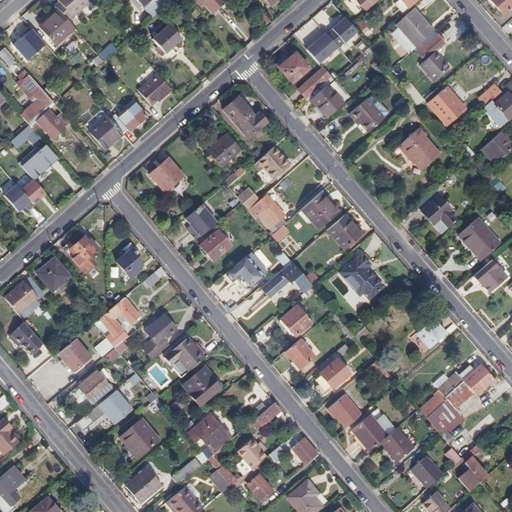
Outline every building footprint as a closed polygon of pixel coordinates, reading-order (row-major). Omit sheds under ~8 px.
[(59,4),(54,8),(58,12),(67,22),(88,3),(84,0),(56,0),(56,1),(59,4)] [(172,1),(170,0),(134,0),(151,19),(172,1)] [(223,0),(194,0),(193,1),(199,8),(203,5),(210,13),(224,1),(223,0)] [(377,0),(354,0),(364,11),(377,0)] [(398,0),(394,4),(401,13),(407,8),(415,0),(398,0)] [(511,0),(491,0),(504,14),(511,7),(511,0)] [(173,13),(178,8),(173,3),(168,8),(173,13)] [(262,24),(268,19),(259,8),(253,14),(262,24)] [(416,47),(434,32),(413,9),(396,24),(398,28),(416,47)] [(345,14),(350,21),(355,16),(350,10),(345,14)] [(55,47),(74,30),(67,22),(58,12),(38,28),(55,47)] [(330,28),(342,18),(339,14),(327,24),(330,28)] [(333,31),(327,37),(338,49),(357,32),(344,18),(331,30),(333,31)] [(180,38),(168,26),(152,40),(162,51),(159,54),(167,62),(176,54),(171,47),(180,38)] [(122,34),(127,40),(135,33),(130,27),(122,34)] [(38,38),(29,28),(27,30),(26,29),(17,38),(25,49),(38,38)] [(416,47),(398,28),(391,34),(408,54),(416,47)] [(327,37),(325,35),(306,52),(319,65),(324,60),(325,58),(330,53),(332,53),(338,49),(327,37)] [(436,51),(445,43),(438,36),(419,53),(425,60),(420,65),(434,81),(450,67),(436,51)] [(362,53),(368,49),(361,41),(356,46),(362,53)] [(97,56),(102,62),(110,55),(116,50),(110,43),(96,55),(97,56)] [(15,62),(4,49),(0,51),(0,58),(8,68),(15,62)] [(294,53),(287,59),(278,68),(291,83),(308,68),(294,53)] [(102,62),(106,66),(114,60),(110,55),(102,62)] [(96,67),(102,62),(97,56),(92,61),(96,67)] [(278,68),(287,59),(284,56),(275,64),(278,68)] [(297,90),(308,101),(312,98),(332,80),(321,69),(297,90)] [(394,78),(388,71),(380,78),(386,85),(394,78)] [(34,118),(51,103),(53,105),(61,98),(48,84),(41,91),(24,72),(18,78),(19,80),(15,84),(32,103),(19,115),(28,126),(35,120),(34,118)] [(77,73),(73,77),(78,83),(82,79),(77,73)] [(158,100),(171,89),(157,73),(137,91),(150,105),(157,99),(158,100)] [(332,80),(312,98),(320,107),(318,109),(325,118),(347,98),(332,80)] [(509,95),(511,92),(511,82),(500,93),(503,96),(507,92),(509,95)] [(490,101),(500,93),(494,85),(478,98),(485,106),(490,101)] [(467,109),(447,86),(428,102),(448,125),(467,109)] [(511,116),(511,98),(509,95),(507,92),(503,96),(493,105),(490,101),(485,106),(482,108),(499,128),(511,116)] [(388,115),(371,95),(349,115),(353,120),(355,119),(367,134),(388,115)] [(252,115),(235,96),(219,109),(244,137),(263,121),(255,112),(252,115)] [(112,123),(121,134),(126,129),(129,131),(145,117),(133,104),(112,123)] [(51,140),(70,124),(53,105),(35,120),(28,126),(33,132),(39,127),(51,140)] [(103,150),(121,134),(112,123),(106,116),(88,133),(103,150)] [(22,142),(26,139),(31,144),(38,137),(33,132),(28,126),(17,136),(22,142)] [(415,174),(439,154),(415,127),(392,147),(415,174)] [(511,146),(511,144),(501,132),(479,151),(491,165),(511,146)] [(240,148),(227,133),(205,151),(219,166),(240,148)] [(42,141),(17,163),(31,178),(55,157),(42,141)] [(258,146),(251,152),(257,159),(264,153),(258,146)] [(288,162),(273,146),(264,153),(257,159),(251,164),(257,171),(260,168),(270,178),(288,162)] [(469,149),(464,154),(471,162),(477,156),(476,154),(474,156),(469,149)] [(164,192),(185,174),(168,156),(149,174),(164,192)] [(238,176),(245,169),(242,165),(234,171),(238,176)] [(495,171),(490,175),(488,173),(484,177),(489,182),(490,182),(493,179),(498,175),(495,171)] [(284,178),(277,184),(281,189),(288,183),(284,178)] [(248,195),(234,179),(227,185),(246,208),(255,200),(249,194),(248,195)] [(498,185),(493,179),(490,182),(495,188),(498,185)] [(45,194),(32,180),(20,190),(32,204),(45,194)] [(20,190),(15,185),(3,196),(17,212),(24,206),(28,210),(33,205),(32,204),(20,190)] [(335,210),(320,191),(300,208),(316,226),(335,210)] [(263,196),(247,209),(252,215),(255,213),(267,227),(264,229),(269,235),(282,224),(285,221),(263,196)] [(454,222),(447,213),(442,208),(444,206),(436,197),(419,212),(438,233),(441,233),(454,222)] [(228,203),(232,207),(237,202),(233,198),(228,203)] [(215,222),(200,204),(184,218),(189,225),(193,229),(189,233),(195,239),(215,222)] [(360,233),(343,214),(327,228),(343,247),(360,233)] [(282,224),(269,235),(276,242),(287,231),(287,229),(282,224)] [(193,229),(189,225),(185,228),(189,233),(193,229)] [(472,269),(490,254),(467,227),(449,243),(472,269)] [(230,246),(216,230),(199,245),(213,261),(230,246)] [(89,243),(84,237),(76,243),(74,241),(63,250),(84,274),(94,264),(87,256),(96,248),(91,242),(89,243)] [(139,256),(130,246),(120,254),(122,257),(116,262),(130,279),(137,273),(135,271),(142,266),(136,259),(139,256)] [(290,259),(280,248),(273,254),(283,266),(290,259)] [(360,253),(369,264),(372,261),(363,251),(360,253)] [(364,268),(369,264),(360,253),(357,256),(356,255),(338,271),(358,295),(362,292),(366,288),(372,294),(382,285),(369,270),(367,272),(364,268)] [(244,257),(225,274),(231,281),(238,275),(240,278),(240,283),(244,288),(247,288),(262,276),(244,257)] [(69,276),(53,259),(35,274),(51,292),(69,276)] [(310,269),(304,275),(290,259),(283,266),(259,286),(268,296),(287,279),(290,282),(292,280),(303,292),(312,284),(319,279),(310,269)] [(489,293),(506,277),(491,260),(473,276),(479,284),(480,283),(489,293)] [(165,271),(161,267),(154,273),(158,278),(165,271)] [(154,273),(141,283),(146,289),(159,279),(158,278),(154,273)] [(22,282),(3,298),(17,315),(36,299),(22,282)] [(367,298),(372,294),(366,288),(362,292),(367,298)] [(306,296),(303,292),(297,297),(300,300),(306,296)] [(106,313),(99,319),(111,334),(119,328),(114,320),(122,314),(130,324),(139,316),(124,298),(106,313)] [(295,335),(311,322),(295,304),(280,318),(280,319),(279,321),(284,326),(285,325),(295,335)] [(350,338),(354,334),(333,309),(328,313),(350,338)] [(152,359),(169,345),(164,340),(177,330),(164,315),(146,331),(153,339),(143,348),(152,359)] [(429,347),(446,332),(432,317),(416,332),(429,347)] [(30,355),(42,344),(24,323),(10,335),(20,345),(30,355)] [(354,334),(359,340),(369,331),(364,326),(354,334)] [(109,342),(114,348),(122,341),(127,337),(122,331),(109,342)] [(18,348),(20,345),(10,335),(8,338),(18,348)] [(188,338),(186,339),(195,349),(197,348),(188,338)] [(299,338),(283,351),(299,369),(314,356),(299,338)] [(354,342),(350,338),(345,342),(348,346),(354,342)] [(74,339),(56,354),(61,360),(59,361),(65,368),(67,367),(72,372),(89,358),(74,339)] [(105,355),(112,349),(104,339),(94,347),(102,358),(105,355)] [(165,357),(182,377),(205,358),(197,348),(195,349),(186,339),(165,357)] [(114,348),(119,354),(127,347),(122,341),(114,348)] [(344,343),(336,350),(340,354),(348,347),(344,343)] [(112,349),(105,355),(110,361),(119,354),(114,348),(112,349)] [(348,373),(336,358),(319,373),(324,379),(315,387),(322,395),(348,373)] [(367,376),(380,365),(375,359),(362,370),(367,376)] [(133,362),(129,366),(135,373),(140,370),(133,362)] [(211,375),(203,366),(182,383),(199,404),(219,388),(209,376),(211,375)] [(463,380),(474,392),(475,393),(491,378),(479,366),(463,380)] [(382,371),(394,385),(396,383),(384,370),(382,371)] [(110,387),(96,371),(78,386),(92,402),(110,387)] [(438,433),(448,443),(454,437),(449,432),(446,429),(461,416),(461,415),(455,408),(474,392),(463,380),(458,375),(450,381),(444,374),(433,384),(439,390),(417,409),(438,433)] [(126,402),(116,390),(76,423),(83,431),(105,413),(114,424),(130,410),(125,404),(126,402)] [(345,427),(361,413),(344,394),(328,407),(345,427)] [(0,400),(0,409),(1,411),(12,402),(6,395),(0,400)] [(184,408),(177,401),(167,409),(173,416),(184,408)] [(251,422),(266,409),(260,402),(243,416),(249,424),(251,422)] [(282,410),(275,402),(266,409),(251,422),(254,425),(258,430),(282,410)] [(190,421),(181,428),(202,452),(205,456),(230,436),(226,430),(224,432),(209,413),(193,426),(190,421)] [(350,430),(368,450),(378,441),(390,431),(383,423),(379,427),(368,415),(350,430)] [(446,429),(449,432),(464,419),(461,416),(446,429)] [(156,439),(139,418),(117,436),(124,445),(126,443),(135,456),(156,439)] [(0,453),(1,455),(16,443),(6,431),(9,427),(3,419),(0,421),(0,453)] [(268,426),(257,432),(261,439),(272,434),(268,426)] [(412,446),(396,427),(390,431),(378,441),(395,461),(412,446)] [(306,465),(318,454),(305,438),(293,449),(306,465)] [(243,475),(246,472),(256,464),(265,457),(260,451),(262,449),(257,443),(255,445),(251,440),(237,451),(242,459),(235,465),(243,475)] [(483,447),(479,442),(461,458),(453,465),(449,468),(451,471),(471,453),(474,456),(483,447)] [(276,464),(287,455),(279,446),(268,454),(276,464)] [(453,465),(461,458),(451,447),(444,454),(453,465)] [(172,477),(177,484),(207,459),(205,456),(202,452),(172,477)] [(217,470),(221,466),(211,455),(207,459),(217,470)] [(427,488),(442,475),(424,455),(409,468),(427,488)] [(480,481),(487,475),(471,457),(465,463),(470,468),(458,479),(469,491),(480,481)] [(246,472),(250,477),(260,469),(256,464),(246,472)] [(221,466),(217,470),(217,471),(221,475),(230,486),(236,481),(232,476),(223,465),(221,466)] [(23,479),(13,467),(0,476),(0,496),(8,505),(17,497),(10,489),(23,479)] [(161,485),(146,468),(124,486),(139,503),(161,485)] [(214,480),(221,475),(217,471),(209,478),(212,481),(211,482),(221,493),(224,491),(214,480)] [(240,477),(236,481),(230,486),(233,490),(243,481),(259,500),(270,491),(257,475),(252,479),(250,477),(246,472),(243,475),(240,477)] [(236,472),(232,476),(236,481),(240,477),(236,472)] [(230,486),(221,475),(214,480),(224,491),(230,486)] [(318,492),(307,480),(287,497),(299,511),(314,511),(322,505),(314,496),(318,492)] [(198,511),(203,508),(185,487),(168,501),(177,511),(198,511)] [(445,511),(449,509),(443,502),(445,501),(436,491),(422,504),(429,511),(445,511)] [(29,511),(58,511),(46,497),(29,511)] [(511,511),(511,503),(510,502),(505,499),(502,503),(509,511),(511,511)] [(166,503),(173,511),(177,511),(168,501),(166,503)] [(482,511),(474,502),(461,511),(482,511)]
